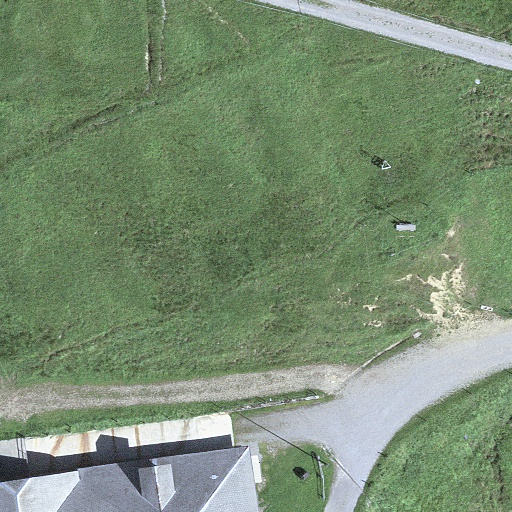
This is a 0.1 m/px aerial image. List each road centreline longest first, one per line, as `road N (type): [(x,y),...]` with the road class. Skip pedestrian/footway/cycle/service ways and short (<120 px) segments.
road 1 (track): [(0,412),(334,378),(414,396)]
road 2 (track): [(338,511),(386,419),(475,357),(511,348)]
road 3 (track): [(511,57),(300,0)]
